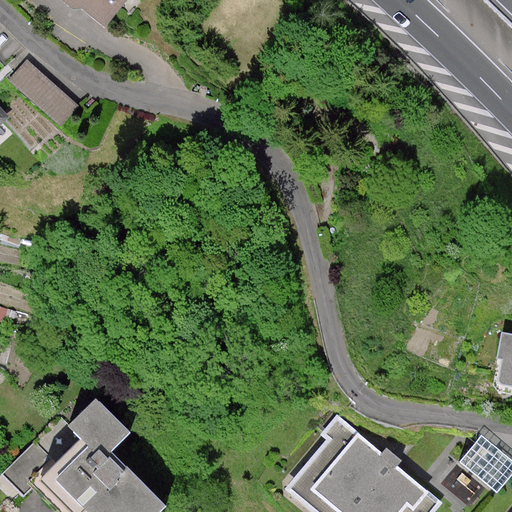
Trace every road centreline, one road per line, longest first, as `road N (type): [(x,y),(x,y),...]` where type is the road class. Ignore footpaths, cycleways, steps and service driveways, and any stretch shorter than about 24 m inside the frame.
road 1 (residential): [(167,104),(217,120),(270,157),(303,206),(340,355),(365,396),(511,426)]
road 2 (residential): [(0,2),(117,87),(167,104)]
road 3 (residential): [(167,104),(162,72),(99,41),(49,0)]
road 4 (motorway): [(401,0),(511,109)]
